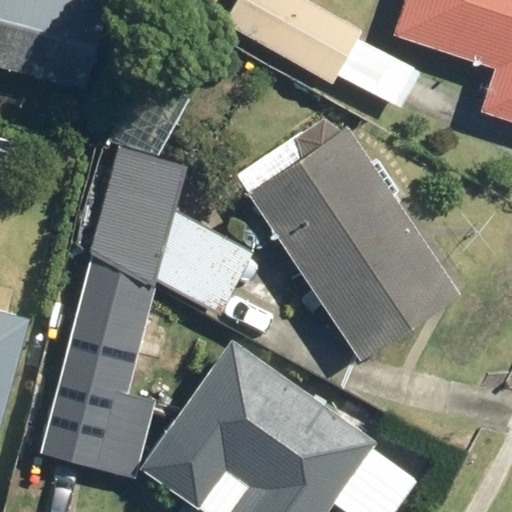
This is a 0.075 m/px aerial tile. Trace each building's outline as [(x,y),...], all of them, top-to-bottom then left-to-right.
[(106,0),(0,0),(0,67),(83,89),(106,0)] [(361,30),(306,0),(235,0),(223,23),(331,83),(361,30)] [(511,0),(403,0),(392,35),(493,67),(478,112),(511,122),(511,0)] [(419,73),(358,40),(339,76),(400,108),(419,73)] [(302,156),(246,193),(359,360),(458,294),(345,126),(334,133),(323,118),(291,139),(302,156)] [(186,167),(116,146),(60,376),(126,394),(155,281),(219,316),(253,252),(174,209),(186,167)] [(0,400),(22,317),(0,310),(0,400)] [(229,339),(138,467),(201,511),(325,511),(375,442),(229,339)]
